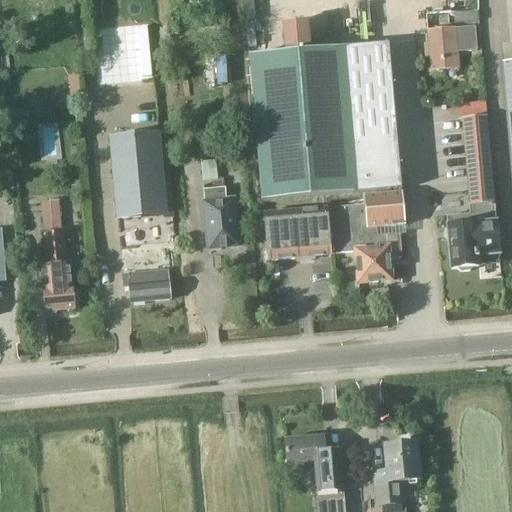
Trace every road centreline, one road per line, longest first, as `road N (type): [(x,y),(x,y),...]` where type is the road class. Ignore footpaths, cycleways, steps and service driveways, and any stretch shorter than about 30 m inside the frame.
road 1 (secondary): [(0,390),(511,342)]
road 2 (unknown): [(511,187),(501,155),(491,0)]
road 3 (track): [(239,511),(226,369)]
